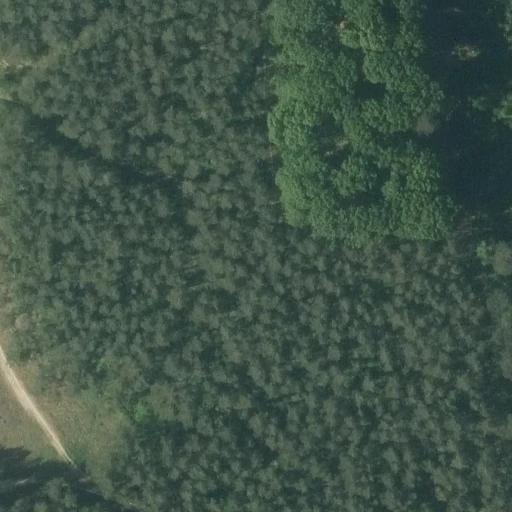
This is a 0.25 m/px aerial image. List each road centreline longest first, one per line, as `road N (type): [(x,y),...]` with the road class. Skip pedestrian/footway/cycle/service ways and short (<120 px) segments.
road 1 (track): [(0,485),(92,486),(151,511)]
road 2 (track): [(0,364),(92,486)]
